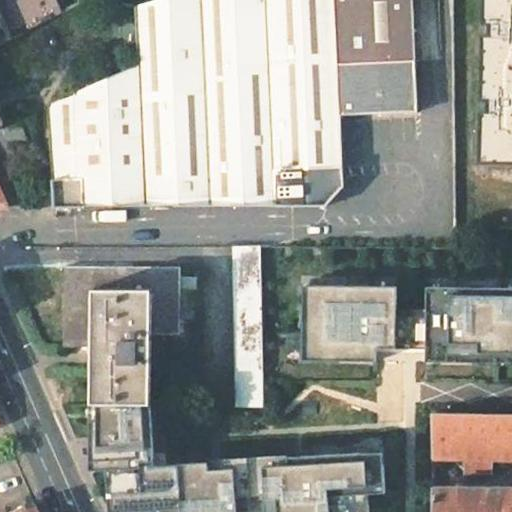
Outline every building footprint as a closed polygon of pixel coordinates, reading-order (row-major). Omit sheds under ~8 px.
[(0,0),(0,45),(23,34),(88,0),(0,0)] [(55,208),(327,205),(343,186),(339,114),(416,111),(413,0),(158,0),(135,7),(139,62),(122,70),(81,89),(51,103),(48,111),(55,208)] [(511,0),(483,0),(484,23),(491,23),(490,36),(483,35),(481,100),(489,100),(488,113),(481,113),(480,162),(511,162),(511,0)] [(121,55),(74,76),(81,89),(122,70),(121,55)] [(2,127),(0,127),(0,147),(4,156),(29,144),(17,119),(2,127)] [(13,187),(1,192),(8,208),(21,207),(13,187)] [(0,207),(8,208),(1,192),(0,188),(0,207)] [(261,246),(233,246),(235,406),(262,407),(263,406),(261,246)] [(181,267),(64,267),(63,347),(96,347),(96,361),(96,405),(98,405),(146,405),(146,396),(147,334),(152,334),(162,334),(180,334),(181,267)] [(398,289),(312,288),(311,324),(304,324),(303,354),(333,354),(333,363),(378,363),(378,354),(378,350),(427,350),(428,316),(398,315),(398,313),(398,289)] [(511,289),(428,289),(428,313),(428,316),(427,350),(428,354),(427,363),(480,363),(480,355),(511,354),(511,289)] [(511,363),(511,354),(480,355),(480,363),(511,363)] [(146,405),(98,405),(98,414),(91,415),(92,459),(92,472),(109,471),(110,511),(370,511),(369,494),(386,493),(384,464),(362,466),(362,453),(282,458),(283,465),(210,470),(209,462),(154,465),(150,405),(146,405)] [(511,414),(432,412),(433,458),(467,458),(492,459),(511,459),(511,414)] [(383,452),(362,453),(362,466),(384,464),(383,452)] [(209,462),(210,470),(283,465),(282,458),(209,462)] [(492,459),(467,458),(466,473),(492,473),(492,459)] [(511,511),(511,489),(432,489),(432,511),(511,511)] [(38,511),(34,503),(11,511),(38,511)]
